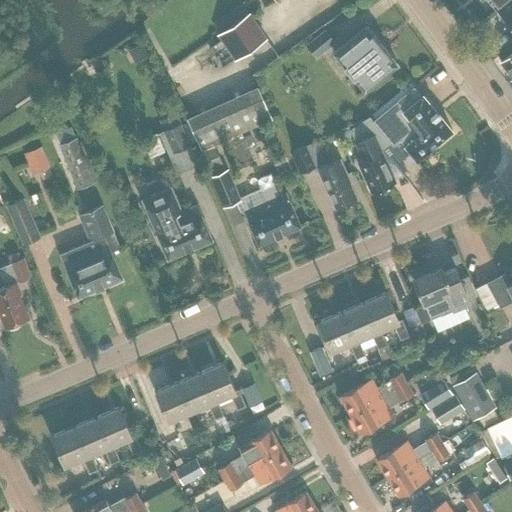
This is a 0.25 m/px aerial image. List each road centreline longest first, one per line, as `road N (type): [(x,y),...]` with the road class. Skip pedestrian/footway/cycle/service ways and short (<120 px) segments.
road 1 (tertiary): [(251,300),(511,184)]
road 2 (tertiary): [(0,406),(251,300)]
road 3 (residential): [(366,511),(251,300)]
road 4 (tertiary): [(511,130),(417,0)]
